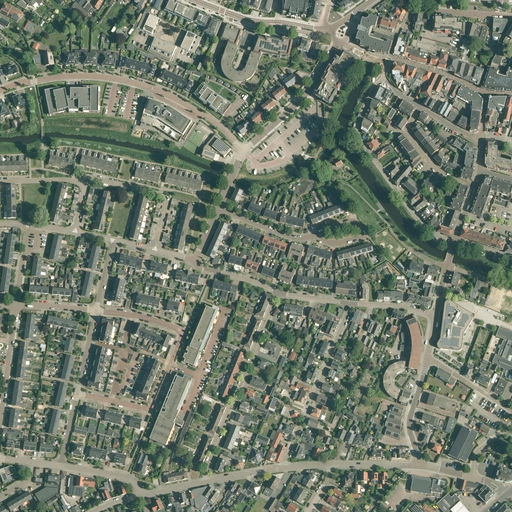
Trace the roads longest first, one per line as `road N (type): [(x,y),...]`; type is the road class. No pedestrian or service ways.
road 1 (residential): [(242,150),(206,116),(133,83),(55,77),(0,91)]
road 2 (residential): [(77,393),(153,409),(183,332),(96,309)]
road 3 (residential): [(453,240),(410,210),(360,142),(358,122),(382,80)]
road 4 (residential): [(206,481),(278,292)]
road 5 (residential): [(286,467),(349,303)]
road 6 (residential): [(387,61),(414,10),(511,15)]
road 7 (residential): [(242,150),(298,103),(340,43)]
road 8 (residential): [(85,183),(93,178),(163,194),(154,250)]
